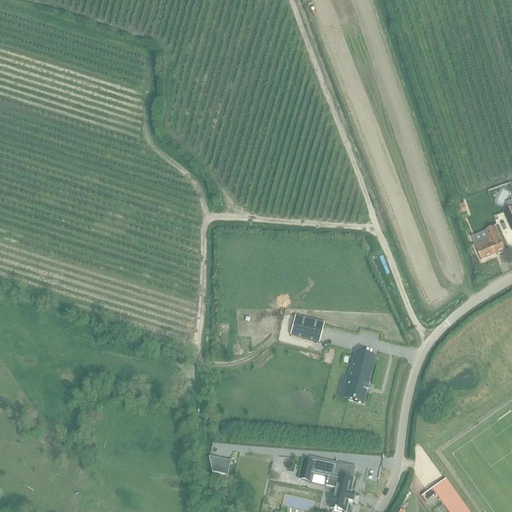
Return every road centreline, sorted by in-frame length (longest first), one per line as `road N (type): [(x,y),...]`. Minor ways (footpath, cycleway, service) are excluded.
road 1 (track): [(427,339),(292,0)]
road 2 (unclassified): [(379,511),(427,339),(511,280)]
